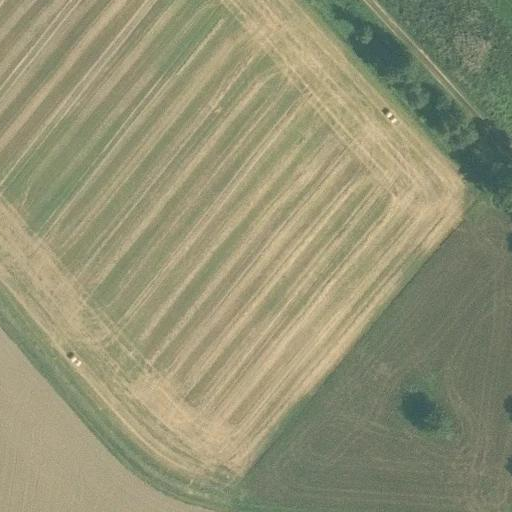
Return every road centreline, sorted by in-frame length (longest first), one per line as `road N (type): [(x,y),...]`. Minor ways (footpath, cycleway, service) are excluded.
road 1 (track): [(227,511),(169,499),(147,482),(0,311)]
road 2 (track): [(364,0),(511,163)]
